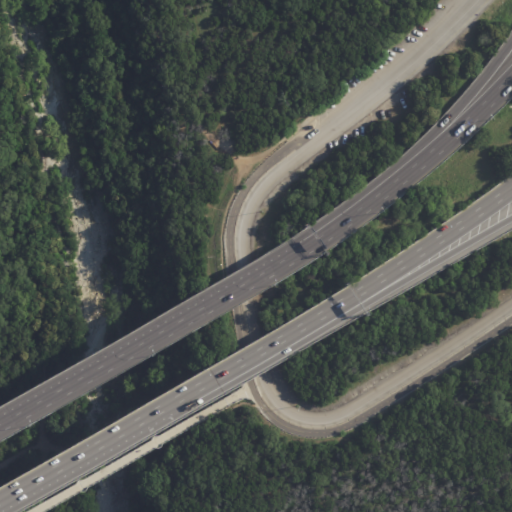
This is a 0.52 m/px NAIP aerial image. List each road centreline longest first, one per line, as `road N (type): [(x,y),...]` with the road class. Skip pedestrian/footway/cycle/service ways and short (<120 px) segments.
road 1 (motorway): [(320,237),(0,421)]
road 2 (secondary): [(247,320),(271,405),(294,421),(319,424),(351,414),(511,308)]
road 3 (secondary): [(477,0),(409,70),(308,145)]
road 4 (motorway): [(166,407),(356,294)]
road 5 (secondary): [(308,145),(258,186),(240,216),(247,320)]
road 6 (motorway): [(356,294),(511,181)]
road 7 (motorway): [(0,501),(166,407)]
road 8 (motorway): [(356,294),(405,279),(511,217)]
road 9 (motorway): [(511,36),(420,157)]
road 10 (motorway): [(420,157),(320,237)]
